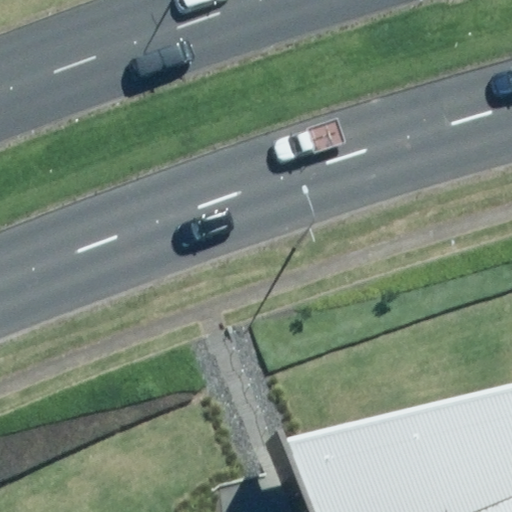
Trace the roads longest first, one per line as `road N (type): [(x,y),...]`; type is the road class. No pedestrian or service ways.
road 1 (primary): [(511,136),(277,212),(0,316)]
road 2 (primary): [(0,99),(267,0)]
